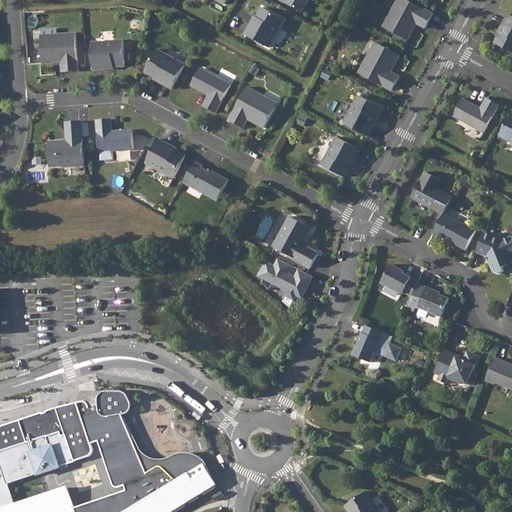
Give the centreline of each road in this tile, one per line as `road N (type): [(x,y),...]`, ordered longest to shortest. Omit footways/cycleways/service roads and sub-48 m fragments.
road 1 (residential): [(20,103),(125,97),(360,219)]
road 2 (residential): [(243,432),(194,385),(143,360),(108,359),(0,391)]
road 3 (residential): [(273,423),(343,290),(360,219)]
road 4 (residential): [(360,219),(472,280),(488,321),(511,331)]
road 5 (residential): [(360,219),(451,50)]
